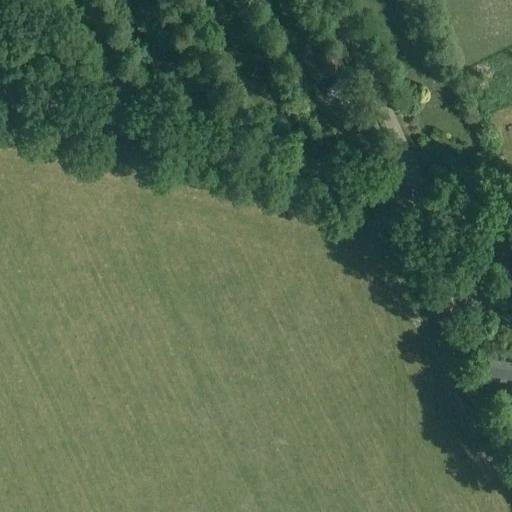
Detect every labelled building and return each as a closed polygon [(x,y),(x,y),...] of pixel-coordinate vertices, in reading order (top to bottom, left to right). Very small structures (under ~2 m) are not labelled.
[(409,0),(396,0),(401,12),(412,9),(409,0)] [(221,32),(245,21),(237,5),(214,17),(221,32)] [(125,13),(111,19),(121,42),(134,36),(125,13)] [(420,29),(406,35),(417,59),(430,53),(420,29)] [(319,52),(325,66),(340,60),(335,45),(319,52)] [(254,102),(274,98),(270,80),(250,84),(254,102)] [(439,110),(444,132),(463,128),(457,106),(439,110)]
